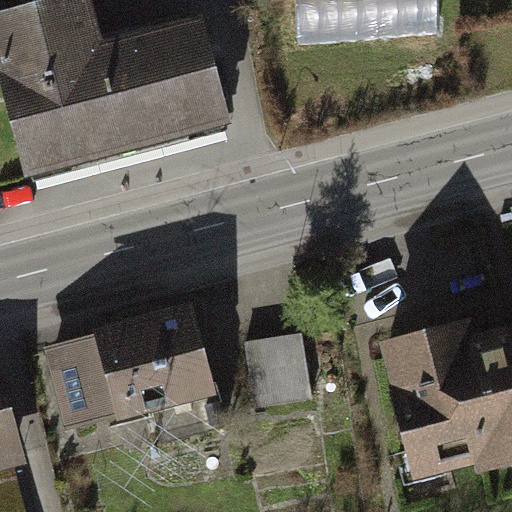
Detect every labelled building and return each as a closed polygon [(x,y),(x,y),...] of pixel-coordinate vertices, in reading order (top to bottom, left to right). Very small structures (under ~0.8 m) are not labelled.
[(245,141),(216,31),(117,57),(101,0),(77,0),(0,20),(0,52),(38,195),(245,141)] [(302,0),(305,41),(447,33),(445,0),(302,0)] [(206,318),(48,359),(72,449),(230,408),(206,318)] [(484,326),(387,354),(426,492),(486,475),(492,496),(511,489),(511,342),(490,348),(484,326)] [(303,332),(256,344),(274,415),(321,403),(303,332)] [(0,384),(0,459),(9,458),(19,455),(0,384)] [(23,511),(9,458),(0,459),(0,511),(23,511)]
